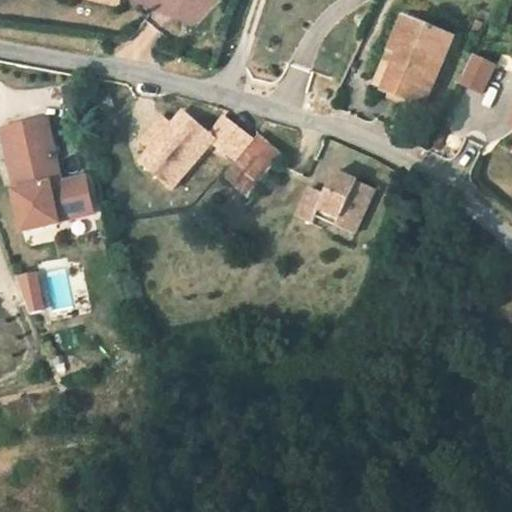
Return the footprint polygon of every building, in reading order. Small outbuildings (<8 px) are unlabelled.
[(412,43),(396,75),(430,95),(464,33),(417,6),(401,37),(412,43)] [(385,69),(396,75),(412,43),(401,37),(385,69)] [(487,41),(476,64),(495,73),(506,50),(487,41)] [(64,109),(78,107),(76,87),(61,89),(64,109)] [(192,101),(180,115),(159,140),(192,168),(199,160),(185,149),(209,116),(192,101)] [(59,106),(13,117),(24,163),(31,162),(33,170),(26,172),(28,184),(23,185),(31,222),(71,212),(71,210),(105,201),(97,165),(73,171),(59,106)] [(150,132),(159,140),(180,115),(170,107),(150,132)] [(223,130),(237,141),(243,145),(260,125),(240,109),(225,129),(223,130)] [(225,129),(209,116),(185,149),(199,160),(223,130),(225,129)] [(293,144),(269,123),(234,167),(258,188),(293,144)] [(192,168),(159,140),(148,154),(173,175),(175,174),(178,176),(180,174),(184,178),(192,168)] [(237,141),(229,150),(236,155),(243,145),(237,141)] [(387,178),(347,158),(335,181),(321,174),(307,203),(322,210),(326,203),(365,223),(387,178)] [(14,278),(25,316),(44,311),(34,272),(14,278)]
